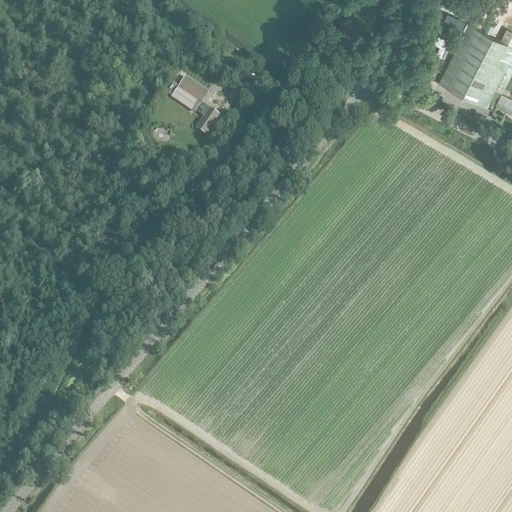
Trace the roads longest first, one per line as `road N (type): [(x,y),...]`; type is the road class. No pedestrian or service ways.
road 1 (tertiary): [(7,511),(374,86)]
road 2 (tertiary): [(511,152),(374,86)]
